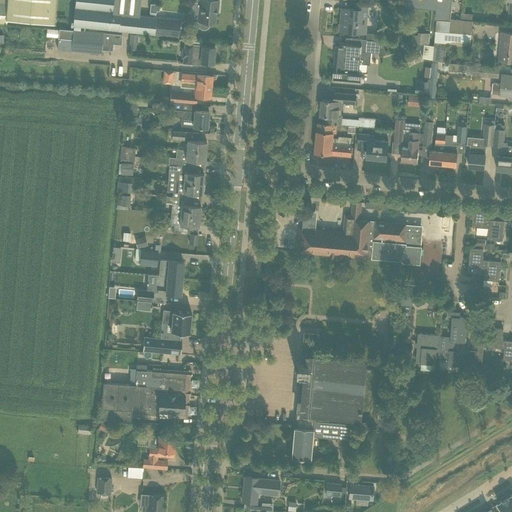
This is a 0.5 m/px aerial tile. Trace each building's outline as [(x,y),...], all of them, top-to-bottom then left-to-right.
[(55,0),(7,0),(7,4),(1,4),(1,0),(0,0),(0,18),(54,24),(55,0)] [(164,19),(156,18),(156,17),(139,15),(140,0),(75,0),(73,25),(168,36),(178,37),(179,27),(163,25),(164,19)] [(215,23),(216,12),(218,12),(218,0),(199,0),(199,2),(196,2),(194,2),(192,3),(192,11),(193,13),(194,13),(198,14),(197,21),(199,21),(198,24),(200,27),(202,28),(205,29),(207,27),(208,25),(209,22),(215,23)] [(436,17),(451,19),(452,0),(406,0),(406,5),(427,7),(433,8),(437,8),(436,17)] [(340,30),(350,31),(365,33),(368,3),(355,2),(355,9),(344,8),(343,15),(345,15),(344,20),(341,20),(340,30)] [(155,17),(156,10),(159,11),(159,4),(150,3),(149,16),(155,17)] [(470,45),(472,20),(451,19),(436,17),(435,33),(435,34),(434,45),(433,59),(433,60),(445,62),(447,43),(470,45)] [(71,50),(101,53),(101,50),(112,51),(113,44),(121,44),(122,34),(103,33),(103,31),(73,29),(73,30),(59,28),(58,38),(72,39),(71,50)] [(410,42),(429,44),(431,33),(418,32),(417,34),(411,34),(410,42)] [(499,60),(507,61),(511,61),(511,33),(502,32),(499,60)] [(130,34),(129,43),(137,43),(137,35),(130,34)] [(58,38),(57,49),(71,50),(72,39),(58,38)] [(182,48),(181,58),(183,58),(182,63),(202,64),(202,62),(213,63),(215,46),(202,45),(202,41),(185,40),(184,44),(184,48),(182,48)] [(369,52),(370,44),(339,42),(339,46),(335,45),(332,81),(361,84),(362,71),(359,70),(360,63),(371,64),(372,52),(369,52)] [(422,58),(433,59),(434,45),(424,44),(422,58)] [(411,53),(415,63),(422,61),(418,50),(411,53)] [(431,62),(428,97),(435,98),(438,63),(431,62)] [(499,69),(473,66),(472,75),(499,78),(499,69)] [(165,69),(163,82),(172,83),(174,71),(165,69)] [(181,73),(181,81),(188,82),(188,88),(195,88),(194,96),(210,97),(212,76),(181,73)] [(509,100),(511,100),(511,80),(509,80),(509,75),(502,75),(501,84),(493,83),(492,93),(500,94),(509,95),(509,100)] [(416,85),(415,92),(421,93),(428,94),(429,81),(422,80),(421,85),(416,85)] [(326,123),(337,124),(348,125),(357,126),(375,127),(376,120),(362,118),(361,119),(342,117),(343,116),(342,116),(343,109),(344,103),(356,104),(357,94),(335,92),(334,101),(321,100),(320,114),(327,115),(326,123)] [(186,94),(170,93),(169,100),(185,102),(186,94)] [(136,114),(138,98),(129,97),(127,113),(136,114)] [(169,100),(168,108),(183,110),(187,110),(186,116),(182,116),(181,125),(184,125),(192,126),(197,126),(207,127),(209,111),(199,110),(195,110),(196,103),(185,102),(169,100)] [(423,145),(431,145),(434,115),(426,115),(425,120),(424,133),(423,142),(423,145)] [(131,128),(141,128),(141,117),(131,117),(131,128)] [(394,142),(403,143),(405,119),(396,118),(394,142)] [(445,134),(443,164),(457,165),(459,141),(465,142),(467,122),(459,121),(458,135),(457,142),(452,141),(453,134),(445,134)] [(326,123),(318,122),(315,152),(351,155),(352,145),(351,145),(352,138),(339,137),(338,143),(333,143),(334,132),(337,132),(337,124),(326,123)] [(486,143),(492,144),(494,123),(485,122),(483,143),(486,143)] [(494,123),(492,144),(499,144),(496,169),(511,170),(511,152),(503,152),(505,129),(504,129),(504,124),(494,123)] [(402,147),(402,150),(401,160),(417,161),(418,155),(422,155),(423,149),(418,148),(419,142),(423,142),(424,133),(420,132),(420,126),(411,125),(411,132),(410,131),(409,148),(402,147)] [(123,144),(133,145),(134,132),(124,131),(123,144)] [(172,139),(184,139),(184,132),(172,131),(172,139)] [(367,157),(387,159),(388,141),(374,139),(374,135),(359,133),(357,148),(367,149),(367,157)] [(434,149),(431,149),(429,163),(443,164),(445,134),(436,133),(434,149)] [(187,149),(205,151),(206,141),(188,139),(187,149)] [(484,168),(485,158),(486,154),(485,154),(486,146),(470,144),(470,152),(469,156),(468,166),(484,168)] [(134,159),(135,148),(122,147),(122,158),(134,159)] [(169,164),(181,165),(193,166),(194,160),(205,161),(205,151),(187,149),(186,158),(168,157),(168,164),(169,164)] [(132,176),(133,164),(121,162),(120,175),(132,176)] [(181,165),(180,170),(174,170),(173,181),(203,183),(203,173),(193,172),(193,166),(181,165)] [(133,183),(117,181),(116,191),(132,192),(133,183)] [(179,197),(190,198),(191,192),(202,193),(202,190),(204,190),(204,184),(202,184),(203,183),(173,181),(172,196),(173,197),(179,197)] [(129,206),(131,195),(121,194),(120,205),(116,204),(116,208),(124,209),(125,205),(129,206)] [(171,212),(171,213),(200,216),(201,205),(190,204),(190,198),(179,197),(173,197),(172,213),(171,212)] [(304,210),(303,211),(302,228),(300,228),(298,250),(329,253),(329,255),(337,256),(337,254),(367,256),(367,255),(373,256),(373,257),(403,260),(403,262),(420,263),(422,232),(404,230),(404,223),(376,221),(360,220),(360,216),(362,202),(353,201),(352,215),(346,215),(344,232),(316,230),(317,212),(304,210)] [(431,213),(432,207),(408,204),(407,209),(431,213)] [(477,233),(488,234),(489,219),(486,219),(487,208),(473,207),(472,226),(477,226),(477,233)] [(174,225),(174,231),(187,232),(188,225),(199,226),(200,216),(171,213),(170,225),(174,225)] [(489,219),(488,234),(487,239),(503,240),(504,220),(489,219)] [(123,232),(122,240),(129,241),(130,233),(123,232)] [(190,232),(189,243),(197,243),(198,233),(190,232)] [(135,239),(137,249),(148,246),(145,237),(135,239)] [(112,260),(119,261),(120,247),(113,246),(112,260)] [(483,268),(484,260),(484,255),(483,255),(483,249),(469,247),(468,267),(483,268)] [(139,264),(156,266),(158,250),(141,248),(139,264)] [(167,276),(182,278),(183,261),(168,260),(168,261),(160,260),(160,267),(159,275),(167,276)] [(484,260),(483,268),(485,268),(484,276),(484,277),(483,283),(483,286),(492,286),(493,280),(499,281),(501,261),(484,260)] [(180,294),(182,278),(167,276),(159,275),(155,274),(154,285),(157,285),(157,292),(180,294)] [(136,299),(152,301),(153,291),(137,289),(136,299)] [(413,292),(399,291),(398,305),(412,306),(413,292)] [(136,308),(150,310),(151,302),(137,300),(136,308)] [(145,334),(143,348),(181,352),(182,337),(178,337),(179,331),(181,331),(181,329),(190,330),(191,323),(192,323),(192,317),(191,317),(192,310),(173,308),(173,309),(164,308),(163,321),(172,321),(171,336),(145,334)] [(440,335),(439,349),(445,350),(444,357),(448,357),(448,365),(463,366),(467,318),(460,317),(460,312),(450,311),(449,317),(452,317),(450,336),(444,336),(440,335)] [(487,346),(503,348),(504,340),(502,340),(503,329),(489,327),(487,346)] [(301,409),(304,409),(303,419),(313,420),(327,421),(327,411),(359,414),(359,410),(370,411),(373,369),(363,368),(363,363),(327,360),(327,359),(320,358),(320,360),(310,359),(312,348),(317,343),(317,337),(314,333),(307,333),(303,337),(302,342),(307,347),(306,363),(296,362),(295,371),(305,372),(304,379),(299,379),(298,387),(303,388),(301,409)] [(416,357),(416,362),(421,362),(421,369),(435,371),(436,364),(436,356),(442,357),(444,357),(445,350),(439,349),(440,335),(418,334),(416,354),(416,357)] [(511,340),(504,340),(503,348),(504,348),(503,359),(511,360),(511,340)] [(170,413),(173,412),(183,413),(184,394),(185,393),(186,379),(184,378),(183,375),(160,373),(161,369),(152,368),(152,371),(131,369),(130,384),(103,382),(101,407),(99,407),(98,418),(131,420),(131,415),(144,416),(144,413),(159,414),(159,412),(170,413)] [(313,420),(303,419),(302,427),(294,426),(291,457),(310,458),(311,448),(312,436),(340,438),(341,423),(327,421),(313,420)] [(98,428),(107,433),(110,426),(101,421),(98,428)] [(78,424),(77,432),(90,433),(90,425),(78,424)] [(173,457),(175,436),(157,435),(150,434),(149,448),(148,448),(147,458),(143,458),(142,466),(157,467),(158,456),(173,457)] [(127,476),(142,478),(143,468),(128,466),(127,476)] [(245,476),(242,501),(244,502),(243,508),(255,509),(256,505),(256,503),(257,492),(278,494),(278,490),(279,480),(267,479),(245,476)] [(112,478),(97,477),(96,493),(111,493),(112,478)] [(326,483),(325,494),(340,495),(341,484),(326,483)] [(350,484),(349,498),(356,498),(366,499),(373,500),(374,486),(350,484)] [(148,494),(147,506),(142,506),(141,511),(161,511),(163,495),(148,494)] [(511,511),(511,494),(509,497),(508,496),(503,499),(503,500),(497,503),(502,511),(511,511)] [(288,511),(295,511),(296,502),(289,502),(288,511)]
